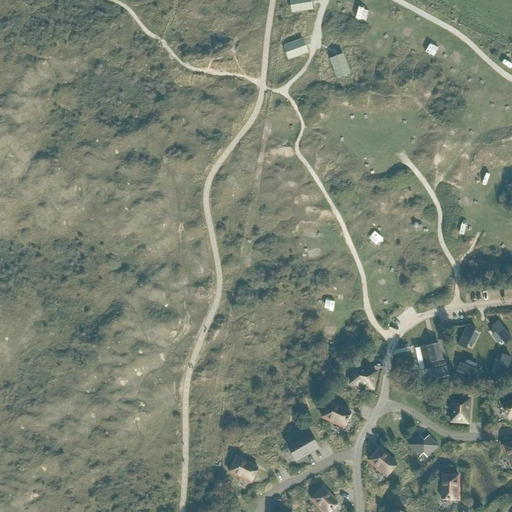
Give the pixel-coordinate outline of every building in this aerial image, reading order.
[(313,10),(311,0),(290,0),(292,14),(313,10)] [(309,54),(304,39),(284,46),(289,61),(309,54)] [(344,55),(330,60),(337,80),(352,74),(344,55)] [(498,319),(491,325),(503,342),(511,337),(498,319)] [(467,329),(456,350),(465,354),(476,333),(467,329)] [(426,345),(419,347),(424,366),(424,367),(425,370),(447,365),(445,359),(443,359),(440,343),(426,346),(426,345)] [(510,357),(500,354),(493,376),(503,379),(510,357)] [(480,371),(461,364),(457,373),(476,381),(480,371)] [(366,386),(373,387),(376,372),(354,367),(351,383),(358,384),(358,383),(367,385),(366,386)] [(452,414),(451,421),(468,422),(469,399),(453,398),(453,402),(453,405),(454,405),(453,414),(452,414)] [(509,418),(510,419),(511,418),(511,400),(503,405),(504,406),(503,407),(505,412),(506,414),(508,418),(509,418)] [(349,414),(350,412),(328,403),(322,417),(344,427),(344,425),(346,426),(351,414),(349,414)] [(289,447),(297,461),(318,448),(310,434),(289,447)] [(424,453),(427,457),(439,446),(429,435),(424,440),(419,435),(409,445),(420,457),(424,453)] [(511,441),(503,445),(511,467),(511,441)] [(379,448),(369,460),(387,476),(397,464),(379,448)] [(236,458),(229,472),(251,483),(258,468),(236,458)] [(456,499),(458,499),(459,475),(443,475),(442,499),(443,499),(443,500),(449,500),(451,500),(456,500),(456,499)] [(337,504),(338,503),(323,487),(311,499),(324,511),(329,511),(332,510),(334,508),(337,505),(337,504)]
